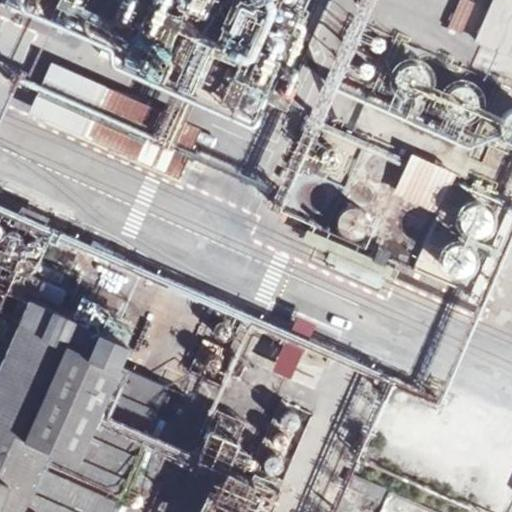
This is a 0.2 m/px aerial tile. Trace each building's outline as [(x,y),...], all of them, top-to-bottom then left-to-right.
[(111,66),(252,130),(260,111),(285,122),(299,90),(274,79),(309,0),(139,0),(133,15),(108,4),(94,36),(119,47),(111,66)] [(466,29),(479,3),(471,0),(459,0),(449,21),(466,29)] [(511,41),(511,9),(495,1),(476,45),(505,57),(511,41)] [(395,51),(374,100),(423,121),(431,103),(444,109),(440,119),(463,129),(475,100),(448,89),(454,76),(395,51)] [(194,136),(48,69),(27,117),(174,184),(194,136)] [(395,193),(441,212),(459,170),(413,151),(395,193)] [(0,336),(0,511),(109,511),(110,510),(122,482),(165,389),(116,366),(126,344),(18,297),(0,336)] [(293,376),(305,348),(286,341),(274,369),(293,376)] [(165,389),(122,482),(144,492),(186,398),(165,389)] [(311,470),(327,421),(309,415),(293,464),(311,470)] [(188,457),(217,469),(219,467),(231,438),(203,425),(188,457)] [(217,469),(198,511),(266,511),(275,491),(219,467),(217,469)] [(344,476),(337,490),(379,509),(386,495),(344,476)]
